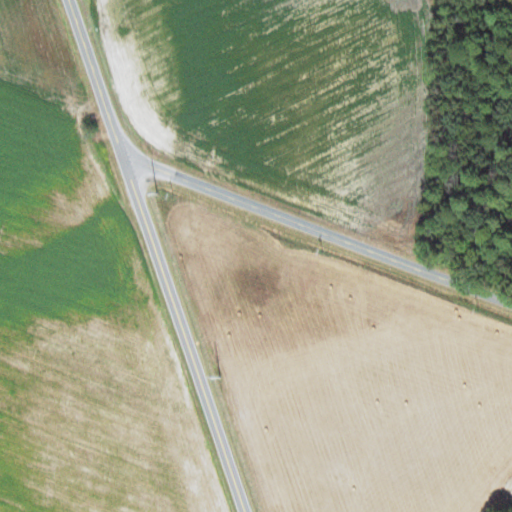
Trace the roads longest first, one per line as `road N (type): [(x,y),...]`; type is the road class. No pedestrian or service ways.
road 1 (tertiary): [(247,511),(67,0)]
road 2 (residential): [(511,304),(127,161)]
